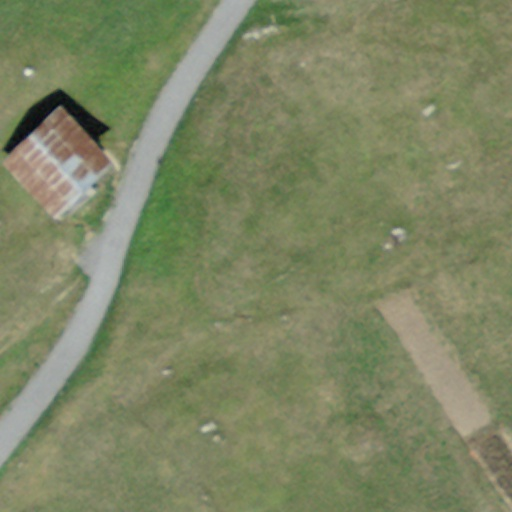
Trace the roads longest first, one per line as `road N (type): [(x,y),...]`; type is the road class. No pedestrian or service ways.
road 1 (track): [(125,228),(170,97),(239,0)]
road 2 (track): [(0,447),(96,313),(125,228)]
road 3 (track): [(0,351),(125,228)]
